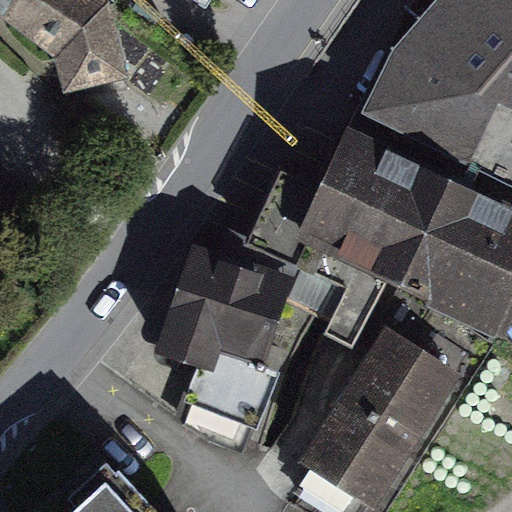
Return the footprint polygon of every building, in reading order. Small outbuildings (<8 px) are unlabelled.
[(129,83),(110,6),(99,0),(0,0),(0,21),(54,63),(63,99),(129,83)] [(511,0),(438,0),(391,53),(364,119),(511,192),(511,0)] [(499,340),(506,342),(511,328),(511,192),(364,119),(356,115),(320,190),(278,169),(247,247),(300,273),(298,276),(290,301),(331,324),(324,337),(353,352),(386,287),(429,306),(426,313),(494,346),(499,340)] [(217,255),(193,248),(155,359),(195,373),(184,406),(191,409),(183,429),(207,445),(243,457),(251,433),(259,436),(282,377),(265,371),(290,301),(298,276),(224,242),(217,255)] [(300,467),(370,511),(377,511),(460,381),(385,329),(300,467)] [(148,511),(109,467),(93,484),(103,494),(83,511),(148,511)]
